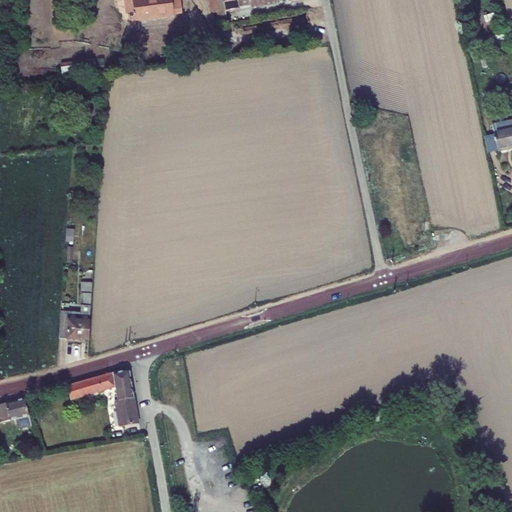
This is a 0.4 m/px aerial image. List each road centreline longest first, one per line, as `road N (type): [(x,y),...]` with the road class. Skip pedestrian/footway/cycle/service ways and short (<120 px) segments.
road 1 (unclassified): [(327,0),(383,280)]
road 2 (tertiary): [(383,280),(137,354)]
road 3 (unclassified): [(137,354),(166,511)]
road 4 (tertiary): [(137,354),(0,390)]
road 5 (tertiary): [(511,241),(383,280)]
